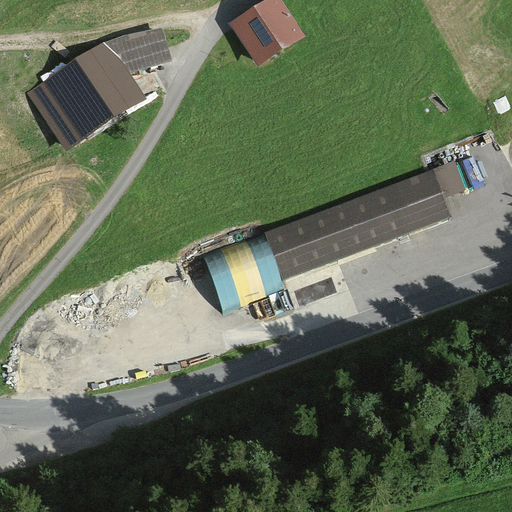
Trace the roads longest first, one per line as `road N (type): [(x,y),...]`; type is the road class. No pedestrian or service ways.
road 1 (unclassified): [(511,267),(178,390),(71,412),(0,411)]
road 2 (track): [(250,0),(210,34),(112,196),(0,332)]
road 3 (track): [(363,511),(511,478)]
